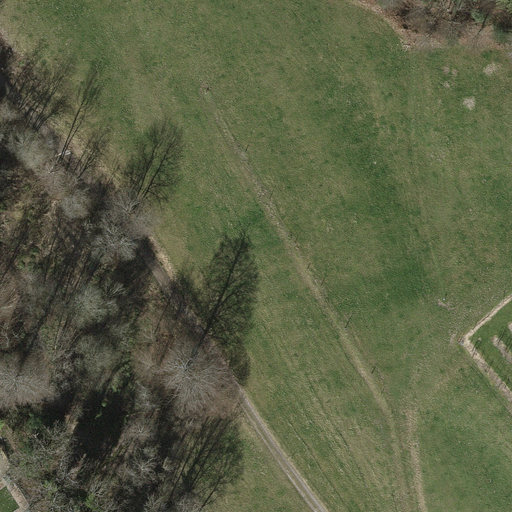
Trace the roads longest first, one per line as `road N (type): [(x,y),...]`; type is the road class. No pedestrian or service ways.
road 1 (track): [(321,511),(132,238),(0,79)]
road 2 (track): [(146,258),(127,327),(120,398)]
